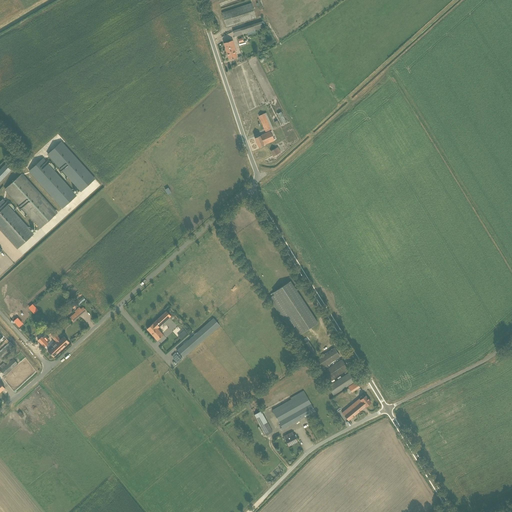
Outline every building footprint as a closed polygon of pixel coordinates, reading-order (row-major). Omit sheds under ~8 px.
[(221,13),(226,27),(256,17),(251,3),(221,13)] [(233,31),(234,37),(265,27),(263,21),(233,31)] [(229,42),(224,43),(229,60),(234,59),(237,58),(235,51),(236,51),(232,41),(229,42)] [(264,56),(259,58),(261,63),(262,62),(267,74),(271,72),(264,56)] [(281,112),(277,114),(283,124),(286,123),(281,112)] [(264,114),(259,116),(266,132),(271,129),(264,114)] [(255,138),(258,147),(274,140),(270,131),(255,138)] [(48,154),(81,191),(95,179),(61,142),(48,154)] [(270,151),(273,156),(280,152),(278,147),(270,151)] [(29,171),(63,208),(76,196),(42,159),(29,171)] [(0,170),(0,181),(11,171),(10,170),(6,166),(5,165),(0,170)] [(5,189),(40,228),(57,214),(21,174),(5,189)] [(0,201),(0,230),(17,249),(34,234),(3,199),(0,201)] [(273,293),(274,295),(269,298),(294,336),(299,333),(300,335),(318,323),(290,282),(273,293)] [(198,374),(264,317),(254,305),(187,361),(198,374)] [(69,318),(72,322),(84,312),(79,307),(75,311),(76,312),(69,318)] [(147,329),(157,341),(163,335),(157,329),(171,316),(166,311),(147,329)] [(213,318),(177,350),(184,357),(220,325),(213,318)] [(52,331),(49,334),(51,336),(56,341),(55,342),(62,349),(69,342),(64,336),(60,340),(52,331)] [(38,340),(44,347),(47,344),(41,337),(38,340)] [(0,351),(0,359),(14,346),(10,342),(0,351)] [(48,351),(53,357),(62,349),(55,342),(52,345),(53,347),(48,351)] [(318,371),(340,357),(334,348),(312,362),(318,371)] [(0,370),(5,376),(18,364),(13,359),(0,370)] [(327,383),(344,372),(347,370),(348,369),(342,360),(321,373),(327,383)] [(349,373),(347,370),(344,372),(346,375),(328,387),(333,395),(355,381),(350,372),(349,373)] [(281,430),(315,411),(303,391),(290,398),(291,399),(272,410),(282,427),(280,428),(281,430)] [(371,402),(365,396),(361,400),(359,399),(342,413),(348,420),(365,406),(366,407),(371,402)] [(261,411),(254,415),(260,425),(266,435),(273,432),(267,422),(261,411)] [(297,442),(292,432),(288,434),(290,437),(285,439),(289,446),(297,442)]
